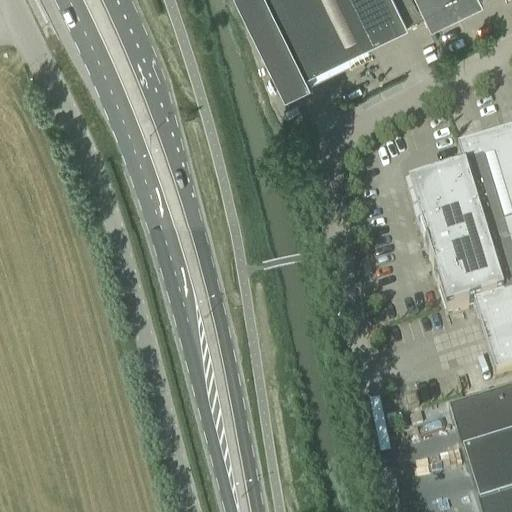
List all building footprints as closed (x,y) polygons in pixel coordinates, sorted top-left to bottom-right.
[(237,0),(253,31),(284,94),(292,90),(288,80),(345,52),(348,60),(349,60),(348,56),(367,47),(369,50),(370,50),(366,41),(405,22),(406,21),(395,0),(237,0)] [(417,0),(430,26),(479,3),(482,2),(481,0),(417,0)] [(494,380),(511,374),(511,135),(457,152),(463,174),(406,192),(445,318),(472,309),(494,380)] [(511,511),(511,395),(448,415),(473,495),(477,511),(511,511)] [(403,400),(404,403),(406,412),(418,408),(414,397),(403,400)]
